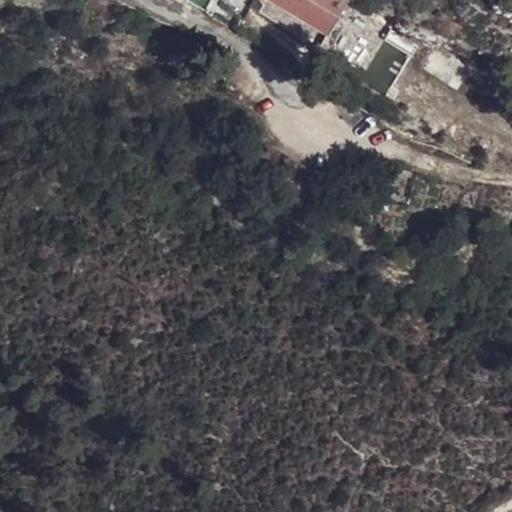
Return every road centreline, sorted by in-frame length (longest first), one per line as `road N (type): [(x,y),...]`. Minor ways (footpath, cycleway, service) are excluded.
road 1 (residential): [(366,150),(318,125),(285,88),(218,40),(141,0)]
road 2 (track): [(511,182),(366,150)]
